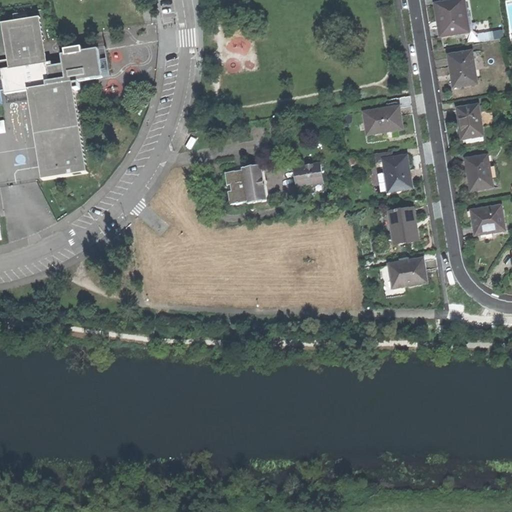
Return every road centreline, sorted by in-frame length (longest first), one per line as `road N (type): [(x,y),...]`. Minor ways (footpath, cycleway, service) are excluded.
road 1 (unclassified): [(183,0),(180,96),(140,183),(78,237),(0,264)]
road 2 (residential): [(511,310),(477,303),(454,274),(409,0)]
road 3 (track): [(511,504),(329,511)]
road 4 (unknown): [(153,162),(277,142)]
